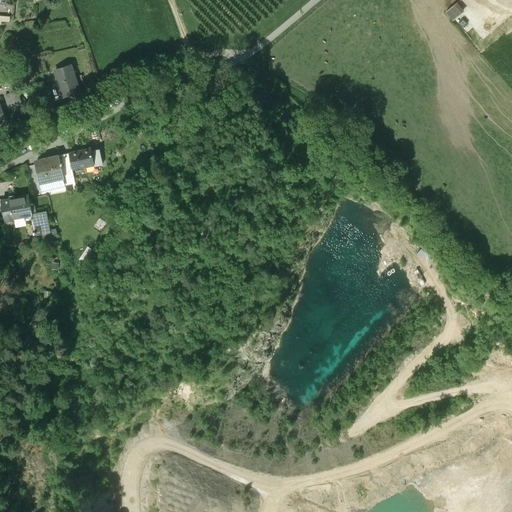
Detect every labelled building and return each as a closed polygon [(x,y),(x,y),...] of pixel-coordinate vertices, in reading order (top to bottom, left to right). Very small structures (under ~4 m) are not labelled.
[(445,12),(453,20),(463,10),(455,2),(445,12)] [(10,17),(0,16),(0,24),(2,25),(2,22),(10,22),(10,17)] [(69,66),(55,71),(61,88),(60,89),(63,98),(80,92),(77,83),(76,83),(75,78),(73,78),(69,66)] [(81,76),(75,78),(76,83),(77,83),(80,92),(86,90),(81,76)] [(17,92),(5,96),(8,104),(10,109),(22,105),(17,92)] [(91,149),(69,154),(73,169),(85,166),(86,168),(95,166),(91,149)] [(35,165),(40,185),(64,179),(59,156),(50,159),(50,161),(35,165)] [(29,197),(2,202),(7,225),(16,222),(15,220),(33,216),(31,205),(30,205),(29,197)] [(85,245),(78,259),(86,263),(93,249),(85,245)]
